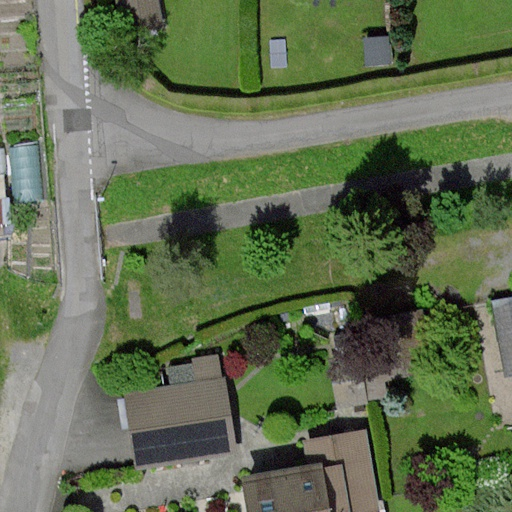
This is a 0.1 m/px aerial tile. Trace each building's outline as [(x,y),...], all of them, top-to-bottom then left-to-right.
[(511,294),(496,296),(508,375),(511,373),(511,294)] [(434,371),(421,307),(355,321),(354,331),(369,400),(392,397),(392,379),(434,371)] [(354,331),(328,336),(339,409),(370,405),(369,400),(354,331)] [(124,395),(136,468),(238,451),(222,355),(198,358),(202,382),(124,395)] [(360,511),(376,509),(363,433),(306,443),(309,458),(311,468),(249,479),(255,511),(360,511)]
